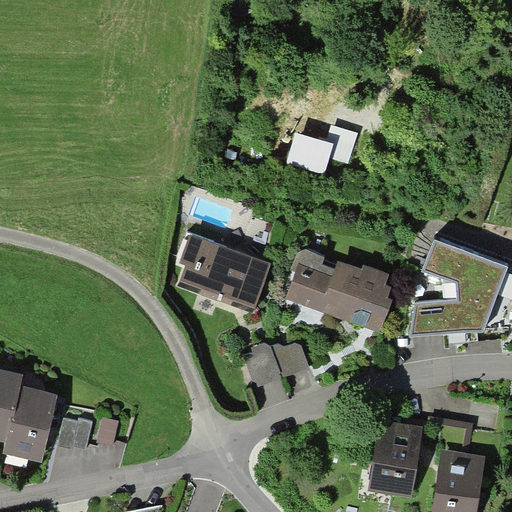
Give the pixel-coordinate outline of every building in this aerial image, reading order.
[(329,141),(292,134),(286,164),(324,171),(329,141)] [(505,257),(437,231),(426,262),(458,274),(460,293),(418,297),(414,329),(483,322),(505,257)] [(186,236),(173,287),(246,316),(265,265),(186,236)] [(297,246),(285,298),(370,331),(394,278),(297,246)] [(282,340),(240,352),(251,385),(292,372),(282,340)] [(19,378),(0,374),(0,436),(9,438),(18,387),(19,378)] [(55,394),(18,387),(9,438),(6,451),(43,458),(55,394)] [(114,418),(98,416),(94,440),(110,442),(114,418)] [(422,423),(377,417),(367,491),(412,497),(422,423)] [(468,422),(441,418),(436,445),(441,446),(464,450),(468,422)] [(91,423),(65,419),(60,447),(86,451),(91,423)] [(441,446),(430,511),(475,511),(485,453),(464,450),(441,446)]
